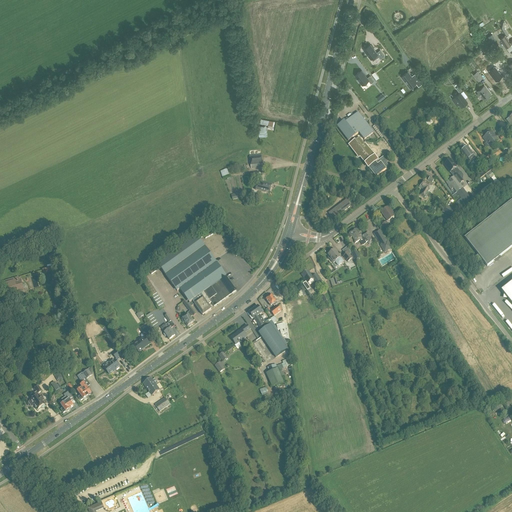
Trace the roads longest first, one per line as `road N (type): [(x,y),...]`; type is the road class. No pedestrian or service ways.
road 1 (secondary): [(22,458),(246,296),(289,233)]
road 2 (secondary): [(289,233),(351,0)]
road 3 (unclassified): [(511,338),(393,187)]
road 4 (tertiary): [(393,187),(511,96)]
